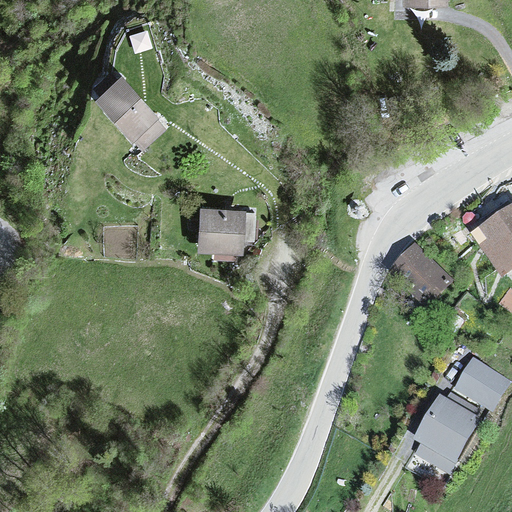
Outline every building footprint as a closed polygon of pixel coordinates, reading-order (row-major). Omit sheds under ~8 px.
[(444,0),(398,0),(398,10),(445,9),(444,0)] [(117,77),(89,102),(139,157),(167,132),(139,101),(117,77)] [(241,208),(194,208),(194,257),(241,257),(241,208)] [(511,212),(471,240),(500,282),(511,273),(511,212)] [(451,281),(414,250),(387,283),(424,314),(451,281)] [(507,384),(470,361),(403,468),(439,491),(507,384)]
